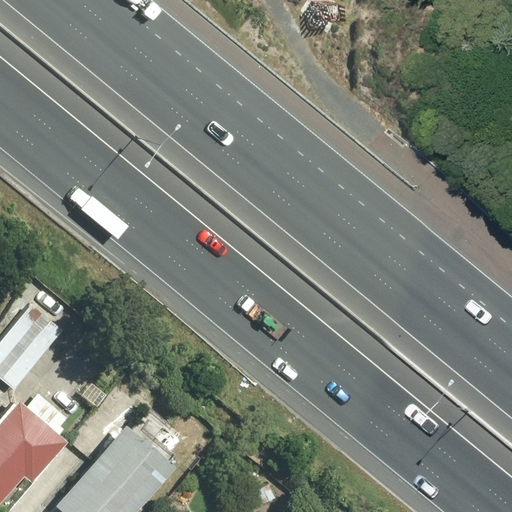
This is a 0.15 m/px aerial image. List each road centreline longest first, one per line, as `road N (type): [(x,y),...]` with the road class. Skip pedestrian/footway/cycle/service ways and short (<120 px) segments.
road 1 (motorway): [(481,511),(0,115)]
road 2 (motorway): [(40,0),(511,384)]
road 3 (track): [(478,357),(374,139),(321,80),(277,0)]
